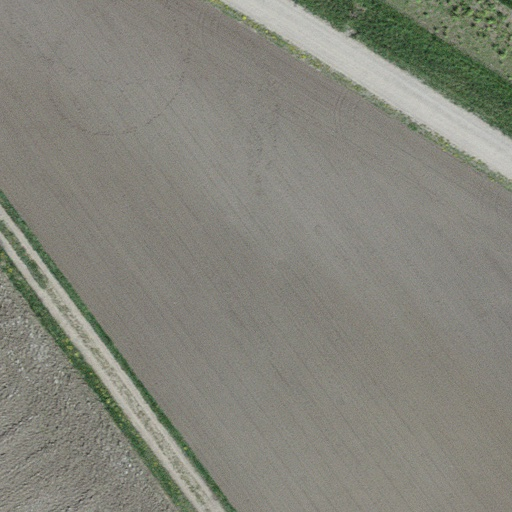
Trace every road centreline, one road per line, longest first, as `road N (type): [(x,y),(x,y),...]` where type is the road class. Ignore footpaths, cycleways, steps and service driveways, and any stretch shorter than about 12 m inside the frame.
road 1 (track): [(0,189),(224,511)]
road 2 (track): [(511,170),(249,0)]
